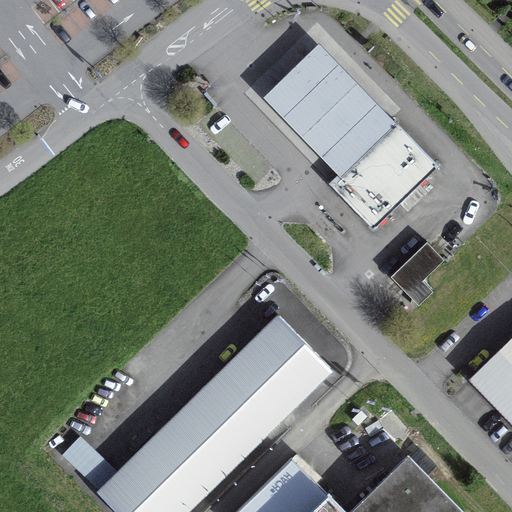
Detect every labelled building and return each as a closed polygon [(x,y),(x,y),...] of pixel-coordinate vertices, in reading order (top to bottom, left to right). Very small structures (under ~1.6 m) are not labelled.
[(377,136),(393,121),(319,45),(264,98),(338,174),(377,136)] [(327,184),(372,230),(436,168),(438,167),(393,121),(377,136),(338,174),(327,184)] [(426,243),(390,277),(399,287),(417,306),(432,292),(421,281),(443,261),(434,252),(426,243)] [(186,511),(330,371),(276,315),(187,403),(96,492),(115,511),(186,511)] [(511,337),(468,380),(511,424),(511,337)] [(459,511),(407,459),(381,484),(351,511),(342,511),(327,496),(310,511),(459,511)]
